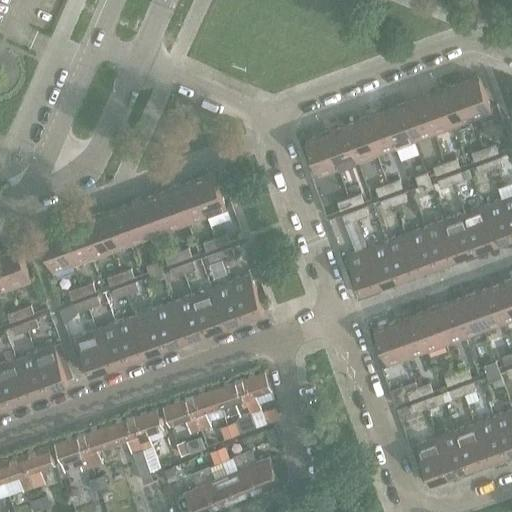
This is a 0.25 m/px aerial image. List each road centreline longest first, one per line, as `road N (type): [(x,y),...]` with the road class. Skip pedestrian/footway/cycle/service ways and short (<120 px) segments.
road 1 (residential): [(0,435),(275,341)]
road 2 (residential): [(511,57),(480,44),(267,115)]
road 3 (residential): [(339,315),(267,115)]
road 4 (residential): [(416,511),(339,315)]
road 5 (residential): [(247,511),(299,489),(275,341)]
road 6 (unclassified): [(32,189),(87,160),(139,60)]
road 7 (unclassified): [(96,41),(32,189)]
road 8 (residential): [(267,115),(139,60)]
